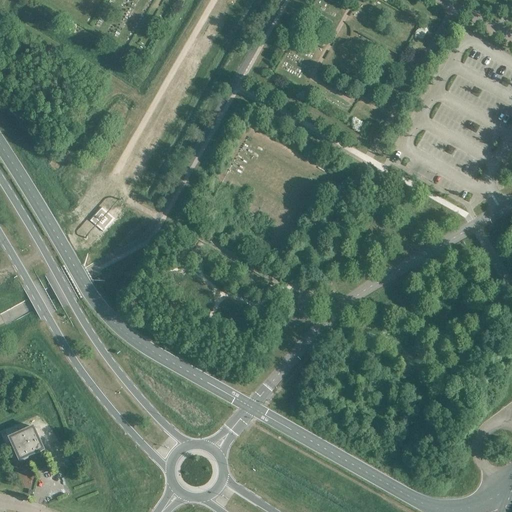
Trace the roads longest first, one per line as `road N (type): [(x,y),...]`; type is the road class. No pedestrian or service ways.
road 1 (unclassified): [(230,430),(337,309),(511,203)]
road 2 (secondary): [(188,446),(103,352),(0,178)]
road 3 (secondary): [(0,236),(71,358),(169,472)]
